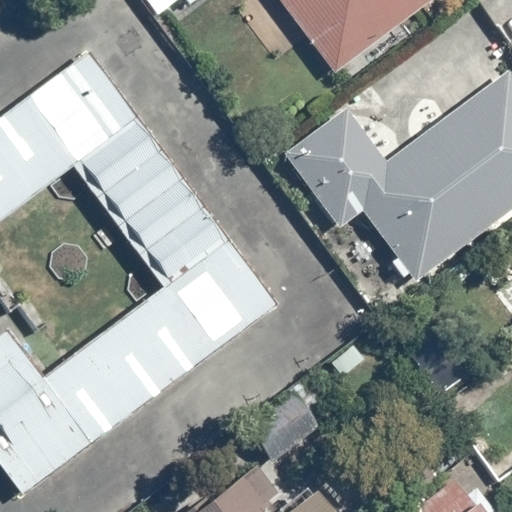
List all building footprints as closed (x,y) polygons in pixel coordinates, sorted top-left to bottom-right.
[(93,0),(74,0),(81,9),(93,0)] [(277,0),(334,75),(433,0),(277,0)] [(87,46),(0,109),(0,470),(20,497),(279,306),(87,46)] [(383,162),(344,109),(282,154),(337,229),(359,213),(413,285),(511,211),(511,80),(506,72),(383,162)] [(323,426),(296,390),(241,430),(268,466),(323,426)] [(323,511),(310,494),(285,511),(275,511),(268,503),(277,496),(255,466),(193,511),(323,511)] [(484,511),(453,476),(412,511),(484,511)]
